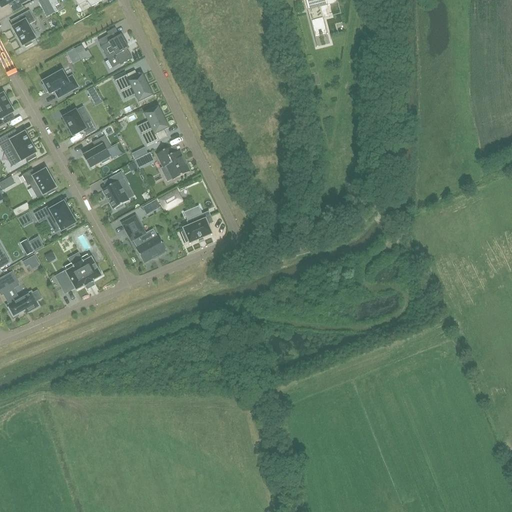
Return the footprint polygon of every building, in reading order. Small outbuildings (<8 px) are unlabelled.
[(0,0),(0,6),(2,9),(18,0),(21,6),(30,0),(0,0)] [(42,9),(50,4),(47,0),(43,0),(38,3),(42,9)] [(59,5),(56,0),(47,0),(50,4),(55,14),(58,12),(55,7),(59,5)] [(304,0),(314,37),(319,36),(320,37),(322,36),(322,35),(326,34),(327,35),(328,35),(321,8),(338,3),(336,0),(304,0)] [(29,11),(19,17),(22,23),(12,28),(16,36),(18,40),(19,40),(23,47),(24,46),(26,48),(33,44),(32,42),(36,40),(28,26),(35,22),(29,11)] [(109,35),(108,36),(98,41),(102,47),(101,48),(108,61),(116,57),(121,66),(132,59),(127,50),(129,49),(121,36),(112,41),(109,35)] [(81,62),(86,59),(83,54),(86,53),(82,46),(74,50),(81,62)] [(50,95),(55,93),(58,99),(78,88),(72,77),(67,80),(62,72),(60,73),(59,71),(52,75),(53,77),(43,83),(44,85),(42,86),(47,94),(48,93),(50,95)] [(151,97),(152,97),(152,96),(142,76),(141,76),(142,76),(130,82),(127,75),(115,81),(120,93),(131,87),(139,103),(151,97)] [(92,100),(98,96),(94,90),(88,93),(92,100)] [(4,119),(12,114),(14,113),(10,106),(8,102),(7,102),(3,95),(2,96),(0,93),(0,127),(7,124),(4,119)] [(167,129),(168,129),(158,108),(157,108),(157,109),(145,115),(152,130),(141,135),(147,147),(159,141),(156,135),(167,129)] [(83,125),(76,111),(72,114),(70,112),(63,116),(64,118),(63,119),(67,126),(66,126),(69,130),(73,137),(83,132),(86,137),(96,131),(91,121),(83,125)] [(10,148),(19,163),(21,162),(22,162),(23,162),(22,162),(26,160),(27,163),(36,158),(35,155),(36,154),(37,154),(36,153),(32,146),(29,141),(25,134),(25,133),(24,133),(24,134),(18,137),(11,141),(7,135),(0,138),(0,146),(3,152),(10,148)] [(93,144),(96,150),(84,156),(91,169),(101,163),(102,164),(109,161),(108,159),(111,157),(107,151),(111,148),(105,137),(93,144)] [(166,167),(173,180),(173,181),(189,172),(179,152),(173,155),(170,148),(157,155),(163,168),(166,167)] [(146,165),(142,157),(137,160),(140,167),(146,165)] [(32,170),(22,176),(28,187),(35,183),(43,196),(47,194),(48,196),(55,192),(54,190),(56,189),(46,170),(36,176),(32,170)] [(121,173),(110,178),(114,185),(103,191),(107,198),(110,203),(114,210),(116,209),(117,211),(124,207),(123,205),(128,202),(121,187),(127,184),(121,173)] [(11,178),(0,183),(0,186),(3,192),(15,185),(11,178)] [(175,198),(179,196),(176,191),(159,200),(165,211),(178,204),(175,198)] [(151,204),(155,211),(160,208),(156,201),(151,204)] [(50,211),(48,207),(34,215),(39,224),(50,218),(54,225),(57,223),(61,232),(67,229),(68,231),(75,227),(74,225),(75,224),(64,203),(50,211)] [(18,217),(28,213),(25,207),(16,211),(18,217)] [(184,232),(181,233),(186,243),(189,242),(189,243),(189,244),(189,245),(190,244),(198,241),(204,239),(203,238),(211,235),(212,235),(211,234),(208,226),(213,223),(209,212),(187,222),(189,227),(184,229),(183,229),(183,230),(184,230),(184,232)] [(28,214),(18,219),(22,227),(32,221),(28,214)] [(144,264),(152,259),(158,256),(159,257),(165,254),(164,253),(166,252),(165,250),(166,249),(163,244),(162,245),(158,237),(143,245),(139,238),(145,234),(135,217),(122,225),(132,242),(133,241),(137,249),(136,249),(144,264)] [(31,243),(36,254),(47,249),(42,239),(31,243)] [(34,253),(30,246),(24,250),(28,256),(34,253)] [(0,269),(10,264),(4,253),(0,254),(0,269)] [(49,264),(54,261),(55,257),(52,253),(45,257),(49,264)] [(63,292),(74,286),(76,291),(84,286),(85,287),(86,287),(85,286),(92,283),(93,283),(93,282),(93,281),(101,277),(100,275),(101,274),(98,269),(97,270),(91,260),(90,260),(87,255),(81,259),(78,254),(68,260),(71,265),(65,268),(67,273),(65,274),(64,272),(55,277),(63,292)] [(18,300),(16,297),(11,299),(8,292),(19,286),(12,274),(0,280),(0,293),(1,296),(3,295),(9,305),(7,307),(10,312),(9,313),(13,320),(19,317),(18,315),(28,310),(29,313),(39,307),(36,302),(41,299),(37,292),(32,295),(31,293),(18,300)]
